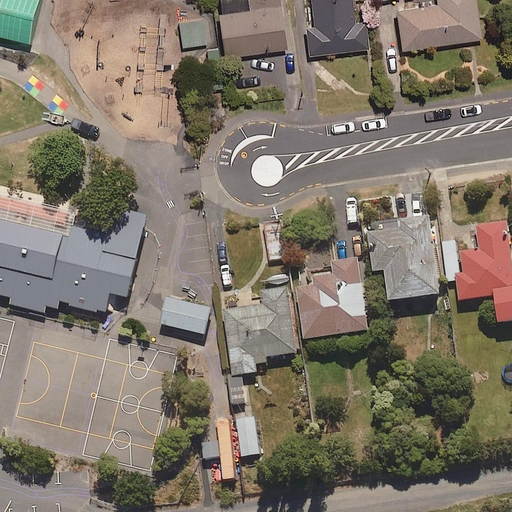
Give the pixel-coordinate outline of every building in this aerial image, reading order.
[(40,0),(0,0),(0,40),(30,48),(40,0)] [(278,0),(214,0),(221,52),(284,45),(278,0)] [(364,16),(352,18),(350,0),(309,0),(312,28),(305,28),(308,51),(367,44),(364,16)] [(399,45),(479,34),(474,0),(421,0),(393,4),(399,45)] [(182,44),(205,41),(202,13),(178,16),(182,44)] [(0,302),(43,313),(45,306),(57,309),(58,301),(105,312),(109,294),(128,298),(147,220),(115,212),(108,238),(71,229),(69,237),(0,220),(0,302)] [(388,298),(439,292),(430,214),(399,217),(399,223),(368,227),(373,269),(385,268),(388,298)] [(498,321),(511,319),(511,264),(507,220),(476,224),(479,247),(457,250),(455,239),(444,241),(449,280),(457,279),(459,298),(494,294),(498,321)] [(304,337),(368,328),(358,257),(331,260),(333,271),(314,273),(315,283),(297,286),(304,337)] [(267,355),(296,351),(287,286),(262,289),(263,301),(224,306),(232,374),(228,375),(232,404),(246,402),(242,373),(269,369),(267,355)] [(213,311),(166,300),(160,326),(206,337),(213,311)] [(241,455),(259,453),(255,417),(237,419),(241,455)]
